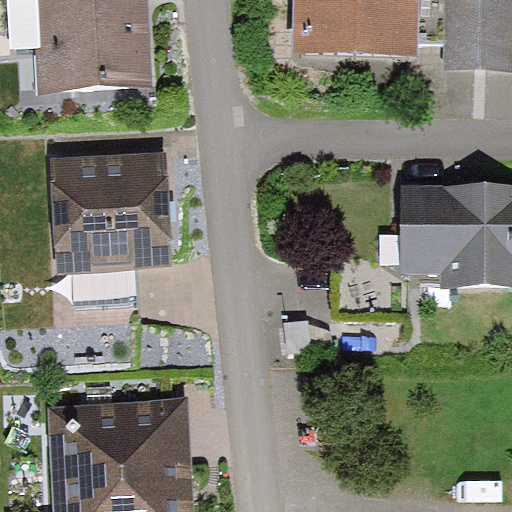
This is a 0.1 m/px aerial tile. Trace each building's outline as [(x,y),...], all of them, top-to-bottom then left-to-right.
[(38,0),(41,91),(151,88),(149,41),(148,0),(38,0)] [(296,0),(295,56),(417,58),(417,0),(296,0)] [(511,0),(448,0),(447,70),(511,71),(511,0)] [(166,155),(51,159),(55,249),(59,249),(60,276),(75,275),(139,272),(171,271),(170,247),(176,247),(174,215),(173,181),(167,181),(166,155)] [(511,190),(403,190),(403,277),(442,277),(442,290),(511,289),(511,190)] [(139,272),(75,275),(77,312),(141,308),(139,272)] [(198,511),(191,400),(51,409),(57,511),(198,511)]
